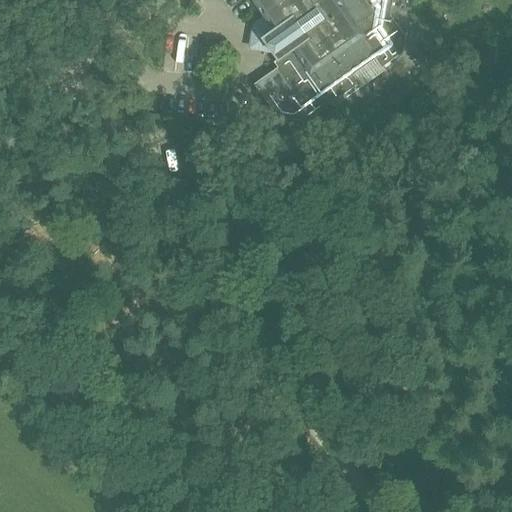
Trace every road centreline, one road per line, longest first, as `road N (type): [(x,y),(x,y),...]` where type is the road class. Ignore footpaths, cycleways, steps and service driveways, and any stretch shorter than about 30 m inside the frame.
road 1 (track): [(149,172),(375,511)]
road 2 (track): [(511,152),(125,145)]
road 3 (unknown): [(173,147),(175,100),(161,73),(131,40),(102,29),(168,26),(184,0)]
road 4 (track): [(281,380),(267,391),(236,511)]
